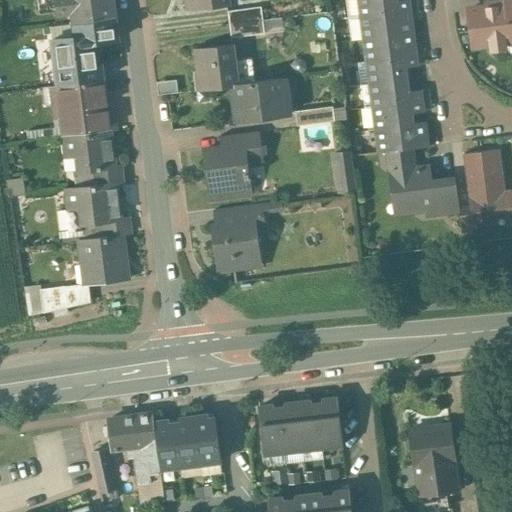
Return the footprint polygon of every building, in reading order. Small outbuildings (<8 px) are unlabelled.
[(113,0),(38,0),(40,14),(57,11),(58,15),(73,13),(74,23),(87,21),(115,18),(113,0)] [(185,0),(187,10),(230,4),(229,0),(185,0)] [(359,0),(362,16),(409,10),(407,0),(406,0),(396,1),(395,0),(359,0)] [(415,0),(407,0),(409,10),(417,9),(415,0)] [(261,6),(228,11),(229,24),(263,20),(261,6)] [(497,6),(469,9),(474,46),(511,40),(511,7),(506,8),(501,9),(497,6)] [(417,9),(409,10),(410,20),(418,19),(417,9)] [(409,10),(362,16),(365,39),(400,34),(398,21),(410,20),(409,10)] [(115,18),(87,21),(74,23),(70,23),(72,36),(83,34),(84,43),(89,43),(93,69),(94,69),(121,65),(122,65),(115,18)] [(263,20),(229,24),(231,38),(265,33),(263,20)] [(400,34),(365,39),(368,62),(415,55),(414,45),(402,47),(400,34)] [(16,42),(4,43),(7,66),(18,65),(16,42)] [(69,44),(53,46),(53,42),(43,43),(46,62),(71,58),(69,44)] [(234,44),(195,49),(198,71),(195,71),(197,90),(233,85),(239,84),(239,83),(255,81),(252,57),(236,60),(234,45),(234,44)] [(422,44),(414,45),(415,55),(422,54),(423,54),(422,44)] [(422,54),(415,55),(416,65),(424,64),(422,54)] [(415,55),(368,62),(371,84),(406,79),(404,67),(416,65),(415,55)] [(255,81),(239,83),(239,84),(233,85),(237,121),(285,115),(280,78),(255,81)] [(103,79),(58,85),(63,131),(88,128),(87,120),(108,117),(108,116),(103,79)] [(406,79),(371,84),(373,107),(421,101),(420,91),(408,92),(406,79)] [(426,90),(420,91),(421,101),(429,100),(428,93),(427,93),(426,90)] [(429,100),(421,101),(422,110),(430,109),(429,100)] [(421,101),(373,107),(376,130),(412,125),(410,112),(422,110),(421,101)] [(333,106),(295,111),(297,125),(335,121),(333,106)] [(108,117),(87,120),(88,128),(63,131),(64,137),(110,131),(116,130),(114,116),(108,116),(108,117)] [(412,125),(376,130),(380,153),(388,152),(388,151),(412,148),(412,149),(427,147),(426,136),(414,138),(412,125)] [(110,131),(64,137),(67,158),(80,156),(82,172),(96,170),(114,168),(114,166),(110,131)] [(259,131),(226,135),(228,146),(205,149),(207,169),(211,168),(213,185),(226,183),(227,195),(251,192),(248,163),(263,161),(259,131)] [(412,148),(388,151),(388,152),(389,161),(400,160),(401,163),(414,161),(412,149),(412,148)] [(498,149),(464,153),(472,207),(473,217),(482,216),(511,211),(511,190),(504,191),(498,149)] [(351,151),(335,153),(340,192),(356,190),(351,151)] [(114,168),(96,170),(98,185),(116,182),(122,182),(119,165),(114,166),(114,168)] [(427,167),(391,171),(394,200),(404,199),(418,209),(428,208),(429,215),(460,211),(460,208),(456,179),(429,182),(427,167)] [(98,185),(67,189),(69,209),(80,208),(82,224),(104,221),(121,219),(121,218),(116,182),(98,185)] [(281,200),(215,209),(217,225),(254,220),(255,222),(264,221),(262,210),(282,208),(281,200)] [(472,207),(460,208),(460,211),(463,236),(484,233),(482,216),(473,217),(472,207)] [(128,217),(121,218),(121,219),(104,221),(107,236),(121,234),(130,233),(128,217)] [(217,225),(213,225),(219,269),(239,267),(237,255),(251,253),(249,238),(257,237),(255,222),(254,220),(217,225)] [(107,236),(80,240),(85,285),(129,279),(127,262),(124,262),(121,234),(107,236)] [(65,286),(41,289),(44,312),(67,307),(65,286)] [(337,397),(324,398),(324,402),(318,403),(322,446),(342,444),(337,397)] [(318,403),(311,404),(311,400),(298,401),(304,448),(322,446),(318,403)] [(298,401),(286,403),(286,407),(280,407),(285,451),(304,448),(298,401)] [(273,404),(259,406),(265,453),(285,451),(280,407),(273,408),(273,404)] [(153,414),(108,420),(112,448),(129,446),(130,456),(136,456),(139,482),(150,481),(149,474),(161,472),(160,469),(154,422),(153,414)] [(207,415),(194,416),(200,464),(221,461),(215,417),(207,418),(207,415)] [(181,422),(175,423),(181,467),(200,464),(194,416),(181,418),(181,422)] [(168,420),(154,422),(160,469),(181,467),(175,423),(169,424),(168,420)] [(451,424),(409,430),(414,465),(415,465),(419,495),(446,492),(459,490),(455,460),(456,460),(451,424)] [(96,449),(103,492),(113,491),(106,447),(96,449)] [(351,511),(349,489),(336,491),(336,495),(329,495),(330,511),(351,511)] [(330,511),(329,495),(322,496),(322,492),(309,494),(311,511),(330,511)] [(446,492),(422,495),(425,511),(449,509),(446,492)] [(311,511),(309,494),(297,495),(297,499),(290,500),(291,511),(311,511)] [(291,511),(290,500),(283,501),(283,497),(269,498),(270,511),(291,511)]
